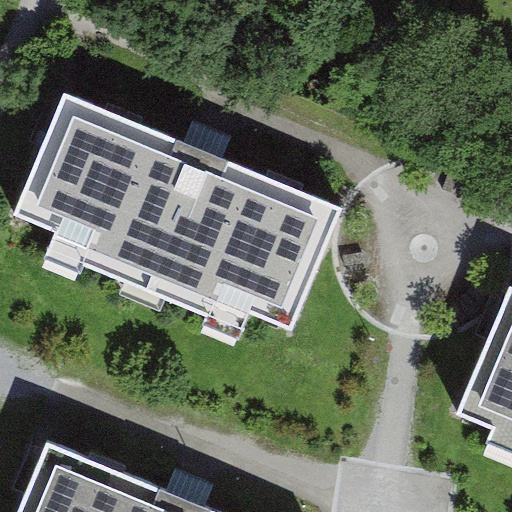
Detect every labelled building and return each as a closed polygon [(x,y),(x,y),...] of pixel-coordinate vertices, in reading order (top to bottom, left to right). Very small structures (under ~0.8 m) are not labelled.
[(184,142),(64,92),(48,130),(13,215),(57,234),(50,250),(242,330),(249,314),(292,331),(343,208),(223,158),(204,150),(184,142)] [(223,158),(233,134),(214,126),(194,118),(184,142),(204,150),(223,158)] [(511,284),(510,284),(458,411),(490,424),(484,439),(511,450),(511,284)] [(167,490),(47,439),(16,511),(221,511),(206,506),(187,498),(167,490)] [(206,506),(217,479),(198,471),(178,463),(167,490),(187,498),(206,506)]
